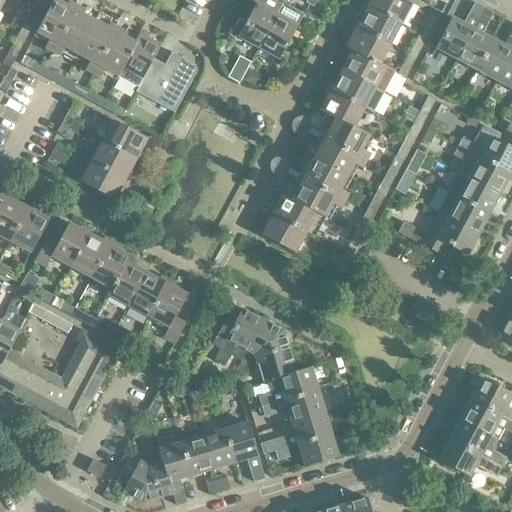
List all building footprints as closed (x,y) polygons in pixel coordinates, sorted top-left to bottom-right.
[(70,0),(52,0),(35,32),(49,39),(44,48),(52,52),(77,4),(70,0)] [(282,3),(276,0),(249,0),(255,3),(246,20),(242,18),(238,19),(229,35),(239,41),(242,40),(258,48),(282,3)] [(412,3),(406,0),(369,0),(367,6),(401,24),(412,3)] [(456,59),(484,7),(474,2),(463,23),(451,17),(435,48),(456,59)] [(288,6),(284,4),(282,3),(258,48),(279,60),(303,14),(288,6)] [(24,24),(31,28),(42,8),(34,4),(24,24)] [(77,4),(52,52),(60,56),(64,48),(76,54),(99,12),(87,6),(86,9),(77,4)] [(356,26),(390,44),(401,24),(367,6),(356,26)] [(484,7),(456,59),(476,70),(492,39),(482,34),(493,12),(484,7)] [(99,12),(76,54),(89,61),(85,70),(92,74),(118,26),(110,22),(111,19),(99,12)] [(419,33),(427,38),(437,18),(429,13),(419,33)] [(13,44),(21,48),(31,28),(24,24),(13,44)] [(118,26),(92,74),(99,78),(104,69),(118,76),(122,69),(121,68),(139,33),(127,27),(126,30),(118,26)] [(390,44),(356,26),(345,47),(351,51),(352,49),(379,64),(380,63),(390,44)] [(492,39),(476,70),(496,81),(511,50),(511,28),(503,45),(492,39)] [(121,68),(122,69),(118,76),(138,88),(153,58),(161,45),(139,33),(121,68)] [(408,54),(416,58),(427,38),(419,33),(408,54)] [(9,69),(15,59),(21,48),(13,44),(2,65),(9,69)] [(341,69),(375,88),(383,92),(394,72),(386,68),(386,67),(380,63),(379,64),(352,49),(351,51),(341,69)] [(511,89),(511,50),(496,81),(511,89)] [(172,52),(165,64),(153,58),(138,88),(135,92),(174,113),(197,70),(195,65),(172,52)] [(416,58),(408,54),(397,74),(405,78),(416,58)] [(252,62),(240,56),(228,77),(240,84),(252,62)] [(33,60),(29,68),(40,74),(44,66),(33,60)] [(64,77),(44,66),(40,74),(60,85),(64,77)] [(4,76),(0,84),(0,88),(6,92),(17,72),(10,69),(5,77),(4,76)] [(330,89),(364,108),(375,88),(341,69),(330,89)] [(84,88),(64,77),(60,85),(80,95),(84,88)] [(100,106),(104,99),(84,88),(80,95),(100,106)] [(364,108),(330,89),(319,111),(326,114),(326,113),(353,128),(354,127),(364,108)] [(104,99),(100,106),(112,113),(116,105),(104,99)] [(419,111),(427,116),(433,105),(425,100),(419,111)] [(63,120),(71,124),(77,113),(69,109),(63,120)] [(408,132),(416,136),(427,116),(419,111),(408,132)] [(323,127),(319,135),(366,161),(370,153),(362,149),(369,135),(354,127),(353,128),(326,113),(326,114),(319,126),(323,127)] [(310,119),(305,116),(302,116),(300,116),(297,117),(294,118),(293,120),(292,121),(305,128),(310,119)] [(71,124),(63,120),(57,132),(65,136),(71,124)] [(102,141),(136,159),(147,138),(113,120),(102,141)] [(296,135),(301,137),(305,128),(292,121),(291,123),(291,127),(292,131),(294,133),(296,135)] [(426,130),(420,142),(430,147),(436,135),(426,130)] [(511,134),(504,130),(502,135),(499,140),(480,130),(474,142),(463,136),(458,145),(511,174),(511,171),(511,134)] [(416,136),(408,132),(398,152),(406,156),(416,136)] [(304,154),(347,176),(354,164),(362,168),(366,161),(319,135),(315,143),(311,141),(304,154)] [(91,161),(125,179),(136,159),(102,141),(91,161)] [(63,163),(69,151),(57,145),(51,157),(63,163)] [(458,172),(468,177),(500,194),(511,174),(458,145),(453,155),(464,161),(458,172)] [(398,152),(387,172),(395,176),(406,156),(398,152)] [(297,176),(345,201),(349,194),(340,189),(347,176),(304,154),(298,166),(301,168),(297,176)] [(271,162),(284,169),(289,159),(284,157),(282,156),(280,156),(278,156),(275,157),(273,158),(271,160),(271,162)] [(125,179),(91,161),(80,182),(114,200),(125,179)] [(279,178),(284,169),(271,162),(270,162),(269,165),(270,168),(271,171),(272,173),(274,175),(279,178)] [(404,195),(415,175),(405,170),(394,190),(404,195)] [(376,192),(384,196),(395,176),(387,172),(376,192)] [(289,182),(283,194),(316,212),(316,213),(325,218),(332,204),(341,209),(345,201),(297,176),(293,184),(289,182)] [(448,192),(489,214),(500,194),(468,177),(463,188),(442,177),(436,187),(447,193),(448,192)] [(365,212),(373,216),(384,196),(376,192),(365,212)] [(447,217),(478,234),(489,214),(448,192),(447,193),(443,201),(437,212),(447,217)] [(283,194),(272,214),(306,232),(315,237),(325,218),(316,213),(316,212),(283,194)] [(7,197),(0,210),(0,236),(9,241),(27,207),(7,197)] [(31,253),(49,219),(27,207),(9,241),(31,253)] [(355,232),(363,237),(373,216),(365,212),(355,232)] [(261,235),(295,253),(306,232),(272,214),(261,235)] [(420,244),(442,256),(447,245),(466,255),(478,234),(447,217),(436,237),(426,232),(420,244)] [(45,240),(34,261),(45,267),(51,256),(71,267),(89,233),(68,222),(56,245),(45,240)] [(398,232),(409,238),(414,228),(403,222),(398,232)] [(344,252),(352,257),(363,237),(355,232),(344,252)] [(89,233),(71,267),(91,278),(109,244),(89,233)] [(91,278),(110,288),(111,289),(126,261),(127,262),(130,255),(109,244),(91,278)] [(352,257),(344,252),(338,264),(346,268),(352,257)] [(128,306),(146,272),(127,262),(126,261),(111,289),(110,288),(106,294),(128,306)] [(0,262),(0,272),(6,276),(10,268),(0,262)] [(146,272),(128,306),(148,316),(166,283),(146,272)] [(174,345),(186,322),(175,316),(187,294),(166,283),(148,316),(168,327),(162,338),(174,345)] [(71,315),(75,308),(64,302),(59,309),(71,315)] [(36,316),(41,308),(33,303),(28,312),(36,316)] [(41,308),(36,316),(44,321),(48,312),(41,308)] [(75,308),(71,315),(91,326),(95,318),(75,308)] [(211,345),(220,349),(214,360),(224,366),(230,355),(241,361),(246,351),(246,350),(262,319),(241,308),(237,317),(228,313),(211,345)] [(56,316),(48,312),(44,321),(52,325),(56,316)] [(64,320),(56,316),(52,325),(60,329),(64,320)] [(511,318),(510,317),(498,338),(511,345),(511,318)] [(95,318),(91,326),(111,337),(115,329),(95,318)] [(0,319),(0,362),(7,350),(8,350),(19,330),(0,319)] [(266,361),(272,379),(278,378),(277,377),(296,371),(283,330),(262,319),(246,350),(246,351),(254,354),(257,365),(266,361)] [(72,325),(64,320),(60,329),(67,333),(72,325)] [(115,329),(111,337),(123,343),(127,335),(115,329)] [(71,361),(103,378),(109,367),(106,366),(113,352),(84,336),(71,361)] [(30,362),(8,350),(7,350),(0,362),(0,387),(13,394),(30,362)] [(103,378),(71,361),(58,384),(90,401),(103,378)] [(30,362),(13,394),(40,409),(48,394),(57,377),(30,362)] [(261,406),(318,389),(311,366),(296,371),(277,377),(278,378),(272,379),(272,380),(276,391),(258,396),(261,406)] [(192,380),(203,387),(208,377),(198,371),(192,380)] [(470,399),(511,420),(511,408),(507,406),(511,396),(511,393),(482,378),(470,399)] [(76,428),(90,401),(58,384),(45,411),(76,428)] [(318,389),(261,406),(264,417),(280,412),(285,415),(287,422),(324,411),(318,389)] [(460,419),(498,439),(504,429),(511,433),(511,420),(470,399),(460,419)] [(287,435),(260,443),(263,454),(275,451),(274,451),(287,447),(297,444),(331,434),(324,411),(287,422),(289,430),(287,435)] [(449,439),(501,467),(506,457),(492,450),(498,439),(460,419),(449,439)] [(224,429),(234,463),(246,459),(253,482),(265,479),(247,422),(224,429)] [(190,476),(212,469),(202,435),(200,428),(178,435),(179,439),(190,476)] [(224,429),(202,435),(212,469),(234,463),(224,429)] [(297,444),(303,466),(338,456),(331,434),(297,444)] [(178,443),(158,448),(157,449),(159,455),(161,460),(162,460),(172,494),(176,505),(186,502),(179,479),(190,476),(179,439),(177,439),(178,443)] [(501,467),(449,439),(437,460),(469,477),(475,465),(496,476),(501,467)] [(274,451),(275,451),(278,460),(290,457),(287,447),(274,451)] [(149,458),(150,463),(147,464),(139,460),(122,491),(143,503),(172,494),(162,460),(161,460),(159,455),(149,458)] [(106,466),(93,459),(86,471),(99,478),(106,466)] [(215,480),(219,492),(230,489),(226,477),(215,480)] [(219,492),(215,480),(206,483),(209,495),(219,492)] [(370,511),(367,497),(343,504),(345,511),(370,511)]
